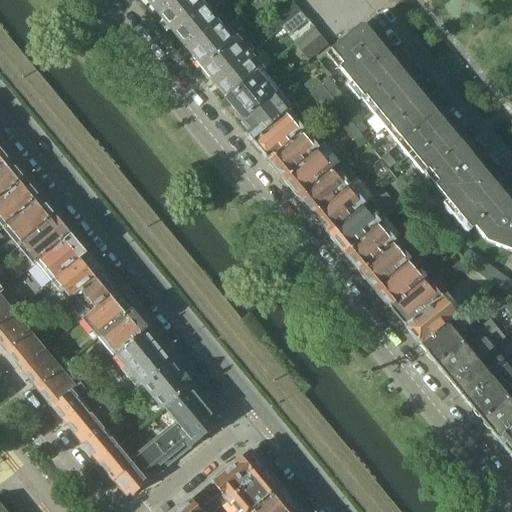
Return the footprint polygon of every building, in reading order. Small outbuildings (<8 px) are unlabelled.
[(146,0),(158,13),(173,0),(146,0)] [(206,0),(173,0),(158,13),(163,19),(161,20),(172,33),(209,3),(206,0)] [(209,3),(172,33),(179,41),(180,40),(188,50),(224,21),(209,3)] [(274,19),(281,28),(299,13),(300,12),(298,13),(292,5),(294,4),(293,3),(274,19)] [(299,13),(281,28),(288,36),(306,21),(307,21),(306,20),(305,21),(299,13)] [(224,21),(188,50),(193,56),(192,57),(201,68),(236,40),(238,39),(224,21)] [(360,26),(358,28),(325,55),(338,70),(362,99),(360,100),(361,102),(400,70),(366,28),(364,26),(362,28),(360,26)] [(294,43),(302,52),(319,38),(321,37),(320,36),(318,37),(313,30),(314,29),(313,28),(312,29),(294,43)] [(319,38),(302,52),(308,60),(326,46),(327,45),(327,44),(325,45),(319,38)] [(217,85),(256,53),(251,46),(245,51),(236,40),(201,68),(209,78),(210,77),(217,85)] [(228,101),(257,77),(263,72),(256,65),(262,60),(256,53),(217,85),(227,97),(226,99),(228,101)] [(374,117),(412,85),(400,70),(361,102),(374,117)] [(263,72),(257,77),(228,101),(228,102),(227,103),(242,121),(278,91),(263,72)] [(299,86),(299,92),(302,96),(320,82),(316,78),(310,77),(299,86)] [(321,84),(328,93),(335,87),(328,79),(321,84)] [(386,131),(424,100),(412,85),(374,117),(386,131)] [(310,94),(325,112),(334,104),(320,86),(310,94)] [(335,103),(341,98),(333,89),(327,94),(335,103)] [(278,91),(242,121),(243,122),(241,124),(248,133),(245,135),(253,144),(294,110),(278,91)] [(398,147),(437,115),(424,100),(386,131),(398,147)] [(295,109),(294,110),(253,144),(268,162),(310,128),(295,109)] [(410,161),(449,130),(437,115),(398,147),(410,161)] [(342,130),(358,148),(366,141),(360,135),(355,129),(350,123),(342,130)] [(361,123),(355,129),(360,135),(366,130),(363,126),(361,123)] [(310,128),(268,162),(283,181),(325,146),(310,128)] [(424,175),(461,145),(449,130),(410,161),(422,175),(423,174),(424,175)] [(436,189),(473,158),(461,145),(424,175),(423,174),(422,175),(408,186),(420,200),(435,188),(436,189)] [(325,146),(283,181),(298,199),(340,164),(325,146)] [(388,169),(394,164),(387,154),(380,159),(388,169)] [(459,218),(497,187),(473,158),(436,189),(459,218)] [(7,160),(0,166),(0,197),(23,179),(7,160)] [(365,163),(357,170),(362,176),(370,169),(365,163)] [(340,164),(298,199),(313,217),(355,182),(340,164)] [(23,179),(0,197),(0,226),(1,228),(38,197),(23,179)] [(355,182),(313,217),(328,235),(370,201),(355,182)] [(511,206),(497,187),(459,218),(470,231),(473,228),(486,244),(511,253),(511,206)] [(38,197),(1,228),(16,246),(53,215),(38,197)] [(370,201),(328,235),(343,254),(385,219),(370,201)] [(53,215),(16,246),(32,265),(35,262),(36,262),(40,259),(70,235),(53,215)] [(437,222),(445,231),(451,226),(444,217),(437,222)] [(385,219),(343,254),(359,273),(401,238),(385,219)] [(459,235),(451,226),(445,231),(453,240),(459,235)] [(70,235),(40,259),(36,262),(51,281),(84,253),(79,246),(78,242),(75,238),(71,237),(70,235)] [(401,238),(359,273),(374,292),(416,258),(401,238)] [(511,283),(467,251),(462,257),(472,264),(469,268),(472,270),(466,277),(487,292),(494,286),(511,298),(511,283)] [(84,253),(51,281),(67,300),(101,273),(84,253)] [(416,258),(374,292),(389,309),(431,275),(416,258)] [(101,273),(67,300),(82,319),(115,291),(101,273)] [(431,275),(389,309),(405,328),(441,299),(447,294),(431,275)] [(115,291),(82,319),(97,337),(131,310),(115,291)] [(0,299),(0,323),(11,313),(0,299)] [(441,299),(405,328),(420,348),(456,318),(441,299)] [(43,306),(33,315),(39,322),(49,313),(43,306)] [(114,355),(147,329),(140,320),(139,317),(136,313),(133,312),(131,310),(97,337),(93,340),(102,351),(106,348),(112,356),(114,354),(114,355)] [(11,313),(0,323),(0,346),(4,351),(27,332),(11,313)] [(435,366),(469,339),(462,330),(470,324),(462,313),(456,318),(420,348),(435,366)] [(172,360),(147,329),(114,355),(122,365),(119,368),(126,378),(125,379),(134,389),(141,384),(172,360)] [(27,332),(4,351),(19,369),(42,350),(27,332)] [(484,357),(492,351),(504,341),(499,334),(495,337),(492,333),(484,339),(478,332),(469,339),(435,366),(450,384),(484,357)] [(42,350),(19,369),(34,388),(57,369),(42,350)] [(466,403),(507,370),(492,351),(484,357),(450,384),(466,403)] [(193,385),(172,360),(141,384),(161,409),(164,407),(164,408),(191,386),(193,385)] [(57,369),(34,388),(50,406),(73,388),(57,369)] [(481,421),(511,395),(511,375),(507,370),(466,403),(481,421)] [(73,388),(50,406),(62,421),(83,404),(76,395),(85,388),(80,382),(73,388)] [(188,450),(219,425),(216,422),(219,420),(191,386),(164,408),(117,447),(97,464),(123,495),(123,494),(125,496),(128,493),(131,497),(167,468),(167,464),(163,462),(184,445),(188,450)] [(511,395),(481,421),(496,440),(511,426),(511,395)] [(83,404),(62,421),(75,438),(96,420),(105,413),(99,406),(90,413),(83,404)] [(117,447),(96,420),(75,438),(97,464),(117,447)] [(511,426),(496,440),(511,458),(511,457),(511,426)] [(227,503),(264,472),(248,452),(211,483),(220,495),(202,510),(203,511),(216,511),(222,507),(227,503)] [(264,472),(227,503),(222,507),(226,511),(252,511),(279,490),(278,488),(278,484),(274,479),(270,479),(264,472)] [(279,490),(252,511),(288,511),(292,509),(286,502),(287,499),(279,490)] [(203,511),(202,510),(200,511),(190,500),(175,511),(203,511)]
